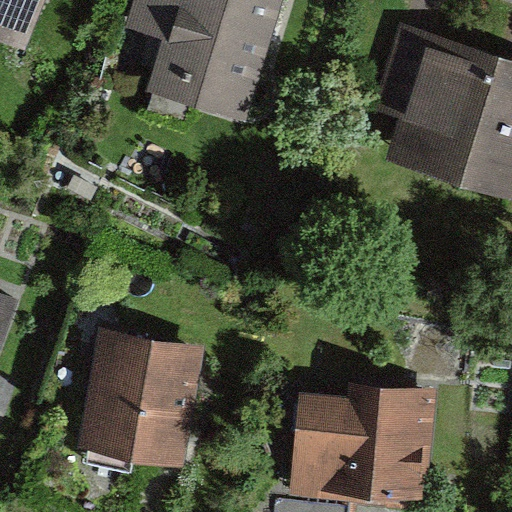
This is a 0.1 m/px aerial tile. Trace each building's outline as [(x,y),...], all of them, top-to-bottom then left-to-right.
[(0,0),(0,33),(42,49),(59,0),(0,0)] [(300,0),(141,0),(131,33),(176,48),(163,87),(261,119),(300,0)] [(449,52),(403,39),(381,111),(417,122),(405,162),(511,193),(511,54),(453,37),(449,52)] [(0,390),(32,300),(0,288),(0,390)] [(224,348),(119,325),(94,439),(200,462),(224,348)] [(374,392),(317,389),(312,492),(447,498),(452,380),(375,377),(374,392)]
